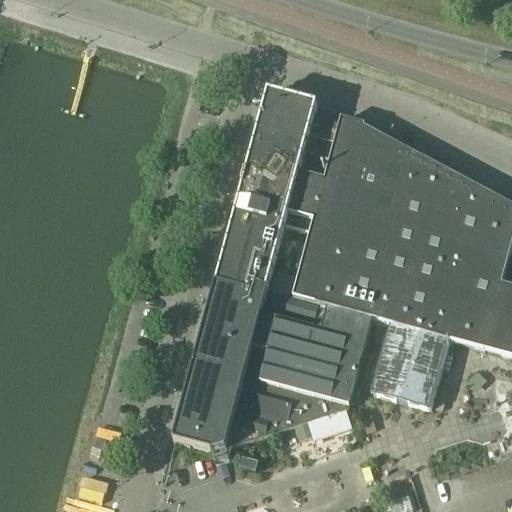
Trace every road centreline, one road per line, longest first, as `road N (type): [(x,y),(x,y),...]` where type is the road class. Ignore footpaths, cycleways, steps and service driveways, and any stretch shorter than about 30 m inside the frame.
road 1 (unclassified): [(129,511),(251,59)]
road 2 (unclassified): [(511,170),(340,88),(251,59)]
road 3 (secondary): [(299,0),(511,62)]
road 4 (unclassified): [(251,59),(53,0)]
